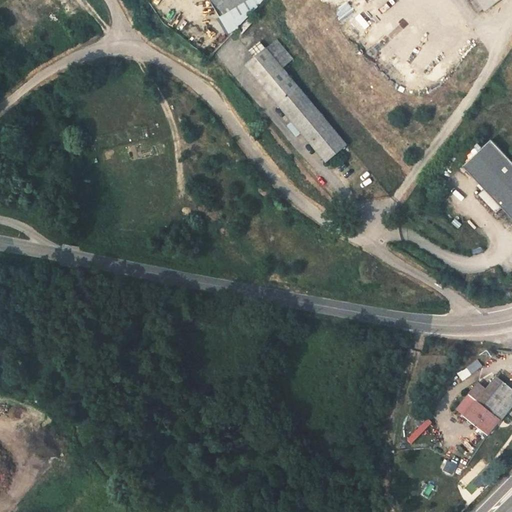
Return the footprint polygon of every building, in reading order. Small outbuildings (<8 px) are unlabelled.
[(211,0),(220,15),(244,0),(211,0)] [(244,0),(220,15),(231,33),(236,30),(260,5),(263,0),(244,0)] [(484,8),(477,0),(473,0),(471,2),(479,12),(484,8)] [(477,0),(484,8),(486,11),(499,0),(477,0)] [(251,51),(257,57),(266,50),(260,43),(251,51)] [(348,145),(267,49),(266,50),(257,57),(247,65),(327,162),(348,145)] [(480,184),(508,157),(491,139),(463,166),(480,184)] [(511,161),(508,157),(480,184),(484,189),(502,208),(511,218),(511,161)] [(502,208),(484,189),(478,194),(496,213),(502,208)] [(462,370),(458,373),(463,380),(467,378),(471,375),(483,366),(478,360),(467,369),(462,370)] [(488,391),(479,402),(485,407),(504,382),(498,378),(488,391)] [(511,388),(504,382),(485,407),(501,419),(511,405),(511,388)] [(470,392),(469,394),(477,400),(479,402),(488,391),(478,383),(470,392)] [(465,416),(477,400),(469,394),(457,410),(465,416)] [(465,416),(488,435),(501,419),(485,407),(479,402),(477,400),(465,416)] [(448,461),(444,469),(453,473),(457,465),(448,461)]
